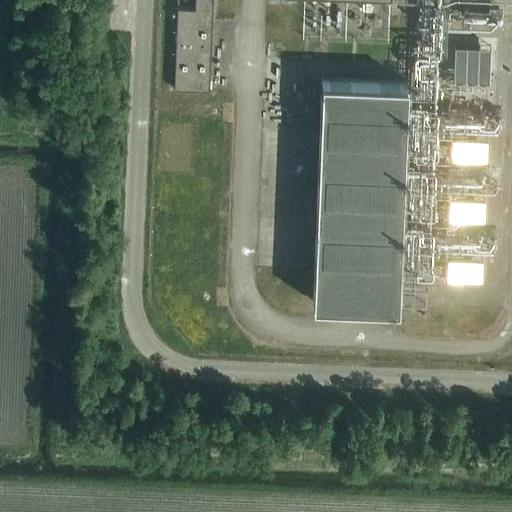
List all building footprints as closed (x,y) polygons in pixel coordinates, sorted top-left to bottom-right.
[(210,89),(212,0),(196,0),(196,7),(178,7),(175,87),(210,89)] [(458,42),(458,77),(493,77),(494,43),(458,42)] [(399,305),(408,82),(322,78),(313,301),(399,305)] [(460,153),(481,153),(481,143),(472,143),(472,135),(460,135),(460,153)] [(456,193),(456,214),(488,214),(488,193),(456,193)] [(453,272),(486,273),(486,254),(453,253),(453,272)]
